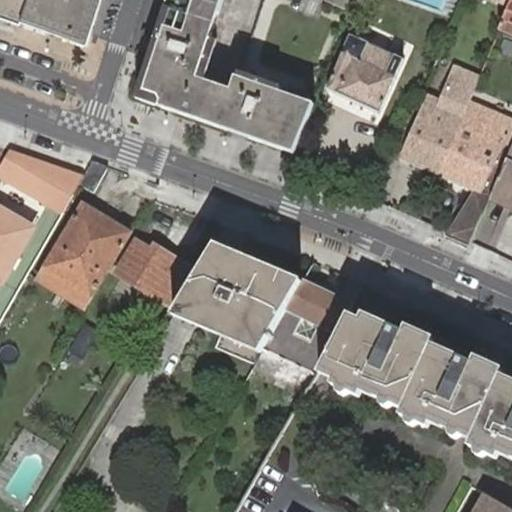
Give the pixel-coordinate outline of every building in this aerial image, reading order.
[(87,47),(102,0),(0,0),(0,15),(6,18),(14,21),(22,23),(50,34),(57,36),(87,47)] [(169,0),(166,11),(171,12),(146,92),(164,98),(161,107),(221,128),(223,123),(280,142),(278,148),(294,154),(315,106),(279,93),(237,78),(233,91),(204,82),(217,42),(211,40),(224,0),(169,0)] [(355,14),(360,0),(326,0),(325,2),(355,14)] [(511,0),(510,5),(500,30),(511,35),(511,0)] [(336,95),(379,115),(404,60),(394,57),(394,60),(368,48),(370,45),(361,41),(361,42),(350,37),(328,91),(336,95)] [(473,95),(472,94),(470,93),(477,78),(461,71),(455,69),(449,85),(442,100),(428,94),(421,111),(400,159),(439,175),(460,127),(466,112),(469,104),(473,95)] [(511,122),(469,104),(466,112),(460,127),(439,175),(475,192),(481,195),(503,146),(511,149),(511,122)] [(470,248),(471,245),(472,244),(491,199),(493,195),(511,150),(511,149),(503,146),(481,195),(475,192),(446,237),(470,248)] [(511,150),(493,195),(511,202),(511,150)] [(84,176),(10,151),(0,168),(67,206),(79,184),(84,176)] [(84,176),(79,184),(94,193),(109,167),(92,162),(84,176)] [(75,305),(85,311),(92,299),(130,235),(112,224),(99,217),(81,206),(44,270),(37,282),(46,287),(57,295),(64,299),(75,305)] [(0,279),(4,282),(11,269),(14,264),(17,259),(20,254),(34,229),(2,210),(0,209),(0,279)] [(160,299),(169,305),(190,270),(163,253),(154,247),(153,249),(151,252),(137,244),(119,274),(128,280),(133,282),(156,296),(160,299)] [(213,252),(181,304),(190,308),(196,310),(194,316),(204,320),(224,329),(257,343),(259,337),(269,341),(300,289),(282,281),(283,278),(273,274),(271,276),(265,274),(267,268),(239,256),(236,261),(230,259),(231,255),(224,253),(221,252),(220,254),(213,252)] [(511,388),(499,382),(502,377),(460,358),(457,364),(430,352),(433,346),(391,327),(389,333),(349,315),(319,373),(326,376),(376,399),(378,392),(405,404),(402,411),(444,430),(447,423),(474,435),(471,441),(511,459),(511,388)] [(90,350),(98,329),(82,323),(74,344),(90,350)] [(511,511),(511,508),(485,493),(473,511),(511,511)]
